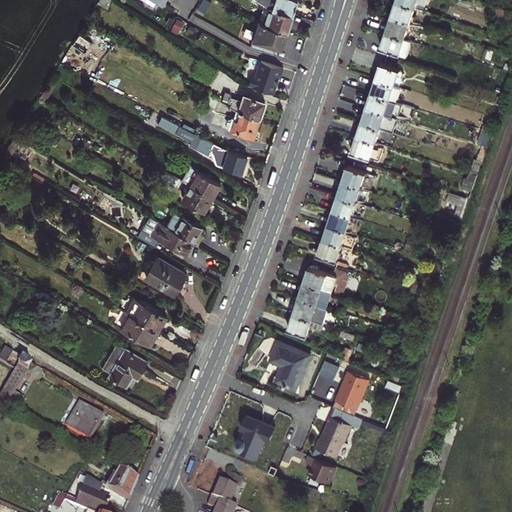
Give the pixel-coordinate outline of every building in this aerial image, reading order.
[(259,0),(264,3),(269,6),(293,14),(295,6),(297,0),(259,0)] [(398,0),(398,1),(416,7),(424,10),(426,0),(398,0)] [(416,7),(398,1),(393,17),(415,24),(417,17),(413,15),(416,7)] [(264,3),(258,21),(288,30),(290,22),(293,14),(269,6),(264,3)] [(102,16),(97,14),(93,20),(98,23),(102,16)] [(415,24),(393,17),(388,32),(409,39),(415,24)] [(285,40),(288,30),(258,21),(250,47),(273,54),(276,47),(282,49),(285,40)] [(409,39),(388,32),(382,48),(390,51),(408,57),(413,41),(409,39)] [(282,67),(260,60),(257,67),(255,75),(251,74),(248,85),(273,93),(276,82),(277,77),(279,77),(282,67)] [(195,72),(210,81),(216,70),(201,61),(195,72)] [(383,63),(378,79),(395,85),(401,69),(383,63)] [(507,74),(501,72),(499,79),(505,81),(507,74)] [(397,102),(402,87),(395,85),(378,79),(373,94),(395,101),(397,102)] [(44,90),(50,94),(55,85),(49,81),(44,90)] [(40,97),(46,100),(50,94),(44,90),(40,97)] [(236,110),(240,111),(259,118),(262,110),(265,101),(243,94),(242,100),(230,96),(231,94),(225,91),(222,99),(231,102),(229,106),(236,110)] [(395,101),(373,94),(368,108),(391,115),(395,101)] [(401,118),(391,115),(368,108),(364,122),(381,128),(396,133),(401,118)] [(232,130),(250,136),(251,130),(255,132),(257,125),(259,118),(240,111),(237,119),(234,118),(232,117),(229,125),(234,127),(232,130)] [(196,133),(162,116),(158,123),(192,141),(196,133)] [(377,142),(381,128),(364,122),(359,136),(377,142)] [(41,131),(29,124),(24,133),(36,140),(41,131)] [(377,142),(359,136),(353,152),(380,161),(384,148),(376,145),(377,142)] [(21,140),(14,137),(4,154),(10,157),(21,140)] [(225,148),(213,142),(210,150),(212,151),(213,154),(215,161),(216,163),(218,164),(242,172),(244,164),(247,155),(225,148)] [(483,161),(488,147),(482,145),(477,160),(483,161)] [(470,173),(478,175),(483,161),(477,160),(475,159),(470,173)] [(182,179),(187,182),(212,196),(216,189),(220,182),(190,165),(182,179)] [(349,166),(344,182),(362,187),(367,172),(349,166)] [(34,171),(32,174),(43,180),(45,177),(34,171)] [(462,188),(472,192),(478,175),(470,173),(468,179),(465,178),(462,188)] [(208,203),(212,196),(187,182),(184,188),(186,190),(182,198),(204,211),(208,203)] [(357,202),(362,187),(344,182),(339,196),(357,202)] [(450,192),(447,201),(464,207),(467,198),(450,192)] [(335,210),(352,216),(357,202),(339,196),(335,210)] [(454,215),(460,217),(463,208),(457,206),(454,215)] [(335,210),(330,225),(348,230),(352,216),(335,210)] [(174,211),(166,225),(194,241),(198,244),(200,239),(203,235),(199,233),(202,227),(174,211)] [(190,248),(194,241),(166,225),(149,215),(142,228),(133,223),(129,230),(141,237),(155,246),(159,239),(186,255),(190,248)] [(348,230),(330,225),(325,239),(343,245),(354,248),(357,237),(347,233),(348,230)] [(418,240),(411,238),(408,248),(415,250),(418,240)] [(343,245),(325,239),(320,255),(324,256),(334,260),(338,261),(343,245)] [(175,289),(178,285),(176,284),(183,271),(158,257),(156,261),(149,257),(139,274),(173,294),(175,289)] [(443,265),(435,262),(432,271),(440,273),(443,265)] [(305,283),(333,292),(338,276),(333,274),(311,267),(305,283)] [(347,271),(336,267),(333,274),(338,276),(333,292),(344,295),(349,279),(347,271)] [(185,273),(183,271),(176,284),(178,285),(185,273)] [(328,307),(333,292),(305,283),(300,298),(328,307)] [(134,297),(132,301),(140,306),(143,302),(134,297)] [(328,307),(300,298),(295,314),(323,323),(328,307)] [(126,312),(130,314),(158,330),(163,323),(167,316),(143,302),(140,306),(132,301),(126,312)] [(158,330),(130,314),(122,328),(150,345),(154,338),(158,330)] [(323,323),(295,314),(290,330),(308,336),(311,326),(321,330),(323,323)] [(343,330),(341,336),(354,340),(356,335),(343,330)] [(311,354),(280,340),(271,360),(284,365),(277,381),(296,389),(311,354)] [(116,342),(110,354),(119,358),(125,347),(116,342)] [(14,352),(6,347),(0,357),(0,359),(6,364),(14,352)] [(147,360),(125,347),(119,358),(110,354),(102,367),(111,371),(109,375),(127,385),(133,375),(137,368),(141,370),(144,365),(147,360)] [(353,349),(346,347),(342,358),(349,360),(353,349)] [(33,363),(23,358),(19,365),(28,371),(33,363)] [(350,370),(370,379),(373,372),(352,363),(350,370)] [(16,370),(0,397),(0,398),(9,404),(16,392),(28,371),(19,365),(16,370)] [(137,377),(141,370),(137,368),(133,375),(137,377)] [(355,415),(370,379),(350,370),(334,406),(335,407),(348,412),(355,415)] [(394,382),(389,379),(386,387),(400,393),(403,385),(394,382)] [(25,397),(16,392),(9,404),(19,409),(25,397)] [(105,416),(82,402),(68,426),(91,440),(98,428),(105,416)] [(348,412),(335,407),(323,436),(325,436),(323,439),(321,438),(317,448),(337,456),(343,442),(345,443),(352,425),(344,421),(348,414),(348,412)] [(356,426),(359,419),(348,414),(344,421),(352,425),(356,426)] [(271,439),(276,427),(248,415),(243,427),(248,430),(244,438),(239,440),(237,442),(237,445),(240,449),(258,457),(266,437),(271,439)] [(380,426),(387,428),(391,418),(384,415),(380,426)] [(321,457),(324,452),(317,449),(314,454),(321,457)] [(337,466),(310,455),(307,462),(313,464),(309,474),(330,482),(337,466)] [(102,481),(101,484),(104,486),(130,501),(135,490),(139,480),(132,476),(120,469),(110,486),(102,481)] [(220,480),(212,496),(212,497),(230,504),(241,478),(229,473),(225,482),(220,480)] [(87,476),(76,505),(92,511),(106,511),(107,510),(110,503),(99,498),(100,494),(104,486),(101,484),(87,476)] [(99,498),(110,503),(112,499),(100,494),(99,498)] [(213,511),(235,511),(237,507),(230,504),(212,497),(209,505),(213,507),(214,505),(217,505),(213,511)] [(65,501),(60,511),(62,511),(92,511),(76,505),(65,501)]
